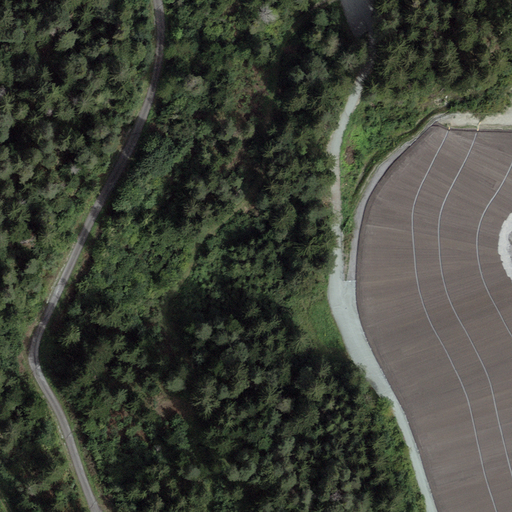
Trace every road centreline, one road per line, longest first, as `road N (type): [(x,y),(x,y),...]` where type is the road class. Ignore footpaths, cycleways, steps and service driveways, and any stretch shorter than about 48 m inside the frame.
road 1 (track): [(94,511),(36,349),(145,113),(162,28),(156,0)]
road 2 (track): [(366,0),(371,12),(347,136),(331,304),(351,349),(403,420),(433,511)]
